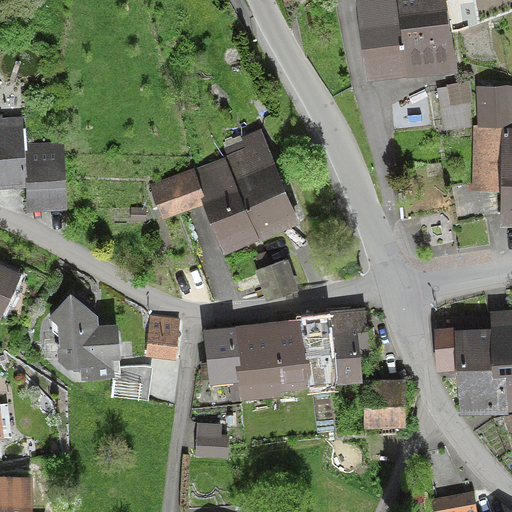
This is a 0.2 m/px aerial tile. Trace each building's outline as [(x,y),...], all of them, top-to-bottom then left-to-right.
[(355,0),(366,81),(407,76),(407,79),(457,73),(447,0),(355,0)] [(467,86),(437,92),(445,130),(469,125),(466,106),(471,105),(467,86)] [(511,86),(478,86),(477,129),(506,129),(511,128),(511,86)] [(18,112),(0,113),(0,181),(19,180),(21,208),(61,205),(56,140),(20,142),(18,112)] [(473,194),(505,194),(506,129),(477,129),(474,128),(473,194)] [(222,152),(147,186),(161,217),(197,201),(220,250),(294,217),(254,129),(219,145),(222,152)] [(287,262),(258,273),(268,300),(297,289),(287,262)] [(0,297),(13,270),(0,263),(0,297)] [(91,308),(60,290),(43,318),(49,368),(72,366),(74,383),(115,378),(108,323),(93,325),(91,308)] [(330,311),(330,313),(337,385),(362,383),(359,349),(369,348),(365,308),(330,311)] [(511,310),(490,312),(490,330),(493,379),(507,379),(509,412),(511,411),(511,310)] [(301,316),(301,320),(308,389),(337,386),(337,385),(330,313),(301,316)] [(176,320),(150,317),(146,354),(172,357),(176,320)] [(301,320),(267,324),(274,399),(282,398),(281,392),(308,389),(301,320)] [(241,403),(274,399),(267,324),(236,327),(241,366),(237,366),(238,383),(241,403)] [(236,327),(204,330),(209,386),(229,384),(238,383),(237,366),(241,366),(236,327)] [(455,327),(435,328),(437,371),(456,370),(455,331),(455,327)] [(490,330),(455,331),(456,370),(458,415),(509,412),(507,379),(493,379),(490,330)] [(409,381),(368,382),(370,429),(410,428),(409,381)] [(231,404),(241,403),(238,383),(229,384),(231,404)] [(217,425),(193,425),(192,457),(226,457),(226,435),(217,435),(217,425)] [(0,511),(25,511),(25,474),(0,474),(0,511)] [(475,511),(472,493),(433,501),(435,511),(475,511)]
